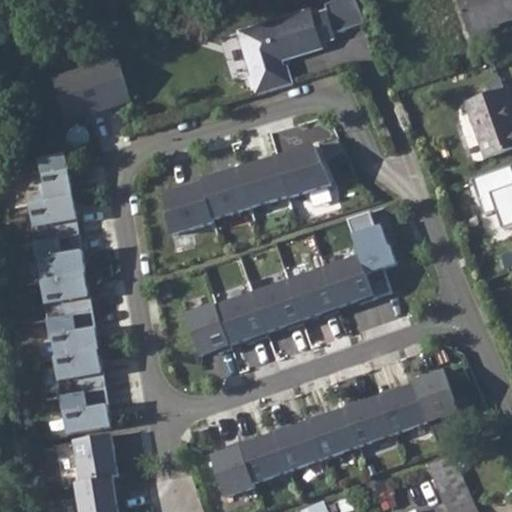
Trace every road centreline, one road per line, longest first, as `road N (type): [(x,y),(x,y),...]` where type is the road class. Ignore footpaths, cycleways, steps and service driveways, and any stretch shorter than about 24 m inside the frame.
road 1 (residential): [(471,320),(372,86),(336,89),(115,162),(154,428)]
road 2 (residential): [(471,320),(154,428)]
